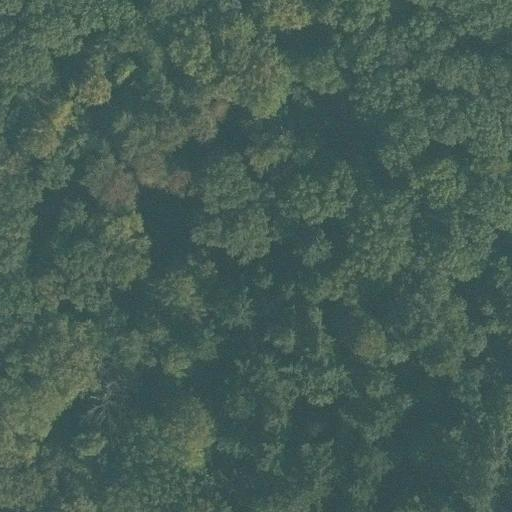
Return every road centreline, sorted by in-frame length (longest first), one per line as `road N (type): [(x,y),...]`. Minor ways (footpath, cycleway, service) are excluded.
road 1 (tertiary): [(511,339),(270,0)]
road 2 (track): [(0,118),(168,0)]
